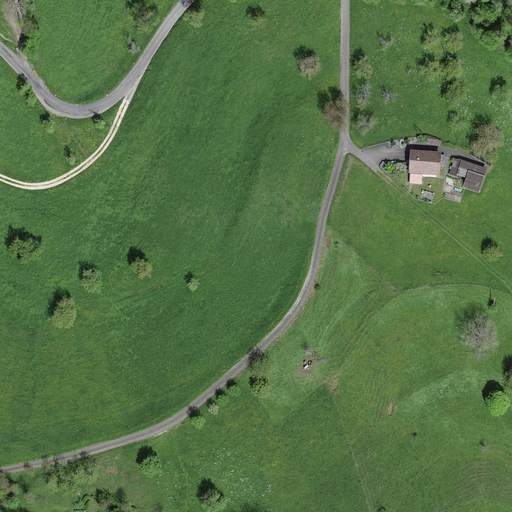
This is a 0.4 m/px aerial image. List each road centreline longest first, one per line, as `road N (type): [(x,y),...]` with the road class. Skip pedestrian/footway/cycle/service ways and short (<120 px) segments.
road 1 (track): [(0,472),(158,429),(260,347),(307,285),(343,140)]
road 2 (tertiary): [(0,47),(54,104),(93,109),(124,87),(187,0)]
road 3 (track): [(0,176),(29,187),(84,165),(105,143),(130,79)]
road 4 (track): [(374,167),(502,278)]
road 5 (track): [(343,140),(345,0)]
